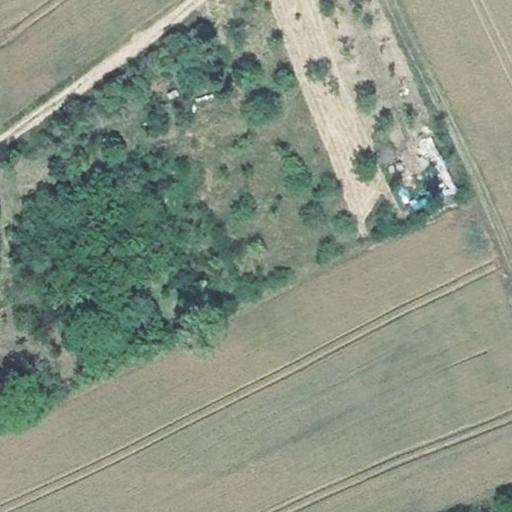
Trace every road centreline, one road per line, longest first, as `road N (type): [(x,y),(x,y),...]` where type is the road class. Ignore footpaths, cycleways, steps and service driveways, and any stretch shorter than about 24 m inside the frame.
road 1 (track): [(386,0),(511,289)]
road 2 (track): [(0,154),(201,0)]
